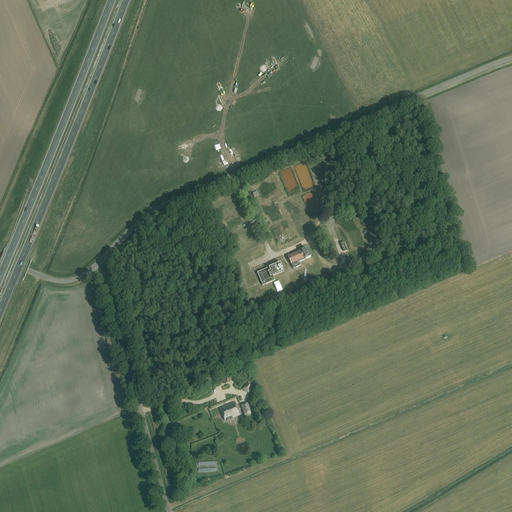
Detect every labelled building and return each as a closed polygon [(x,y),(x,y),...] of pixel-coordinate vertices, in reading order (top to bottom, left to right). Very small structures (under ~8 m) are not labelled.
[(228,223),(231,230),(244,225),(241,217),(228,223)] [(311,257),(307,249),(303,251),(302,251),(288,257),(292,265),(294,269),(301,266),(299,262),(301,262),(311,257)] [(280,263),(258,273),(263,285),(275,280),(273,276),(284,271),(280,263)] [(254,385),(247,381),(242,389),(248,394),(254,385)] [(239,415),(234,402),(220,408),(225,421),(239,415)] [(251,414),(247,403),(240,405),(244,416),(251,414)]
